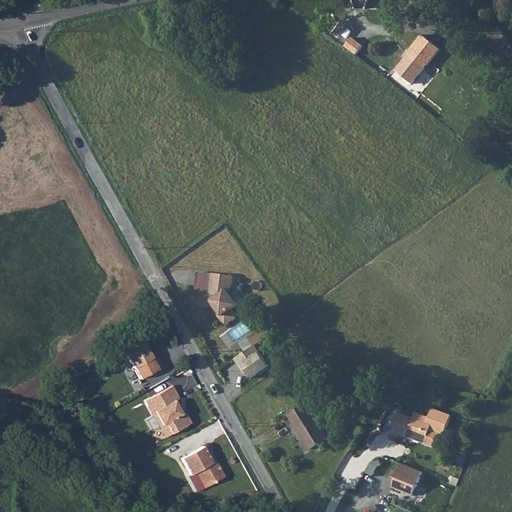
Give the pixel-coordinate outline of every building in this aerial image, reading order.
[(511,43),(504,25),(491,31),(505,64),(511,60),(511,43)] [(412,56),(398,73),(413,85),(432,62),(428,58),(429,57),(429,55),(428,52),(426,51),(424,51),(423,51),(421,53),(415,48),(410,54),(412,56)] [(232,278),(201,273),(198,291),(202,292),(200,309),(213,311),(227,328),(238,320),(232,312),(239,307),(227,292),(233,287),(234,280),(232,278)] [(124,350),(139,378),(162,365),(158,357),(154,360),(143,339),(124,350)] [(256,346),(235,360),(245,374),(247,373),(251,379),(269,366),(256,346)] [(178,397),(171,385),(144,400),(147,405),(150,404),(161,424),(164,422),(170,433),(180,428),(182,428),(187,426),(188,423),(190,422),(183,411),(180,413),(176,406),(179,404),(175,399),(178,397)] [(150,404),(147,405),(164,436),(170,433),(164,422),(161,424),(150,404)] [(307,405),(289,415),(308,450),(326,440),(307,405)] [(453,417),(435,410),(431,419),(418,414),(416,420),(403,415),(401,411),(399,411),(398,411),(397,412),(392,425),(395,426),(393,432),(406,437),(440,451),(453,417)] [(110,415),(94,425),(100,434),(115,425),(110,415)] [(406,437),(393,432),(395,426),(392,425),(389,432),(406,439),(406,437)] [(180,457),(189,473),(194,470),(203,486),(223,475),(214,459),(210,461),(201,445),(180,457)] [(414,497),(424,473),(402,463),(393,488),(414,497)]
